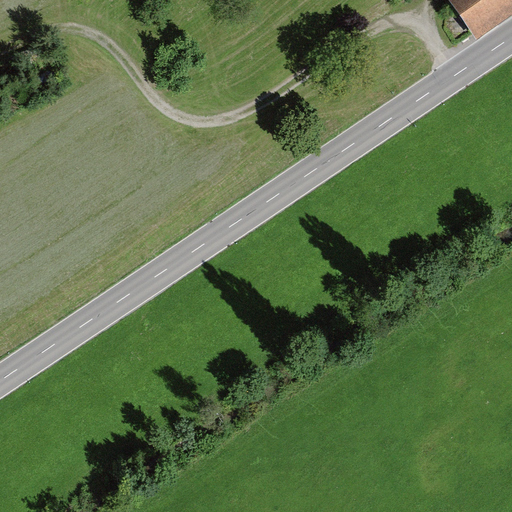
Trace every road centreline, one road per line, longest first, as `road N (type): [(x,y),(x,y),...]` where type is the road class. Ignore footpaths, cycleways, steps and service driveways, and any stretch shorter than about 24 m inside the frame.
road 1 (tertiary): [(511,37),(0,381)]
road 2 (track): [(0,58),(56,30),(124,56),(172,115),(259,110),(404,11),(454,76)]
